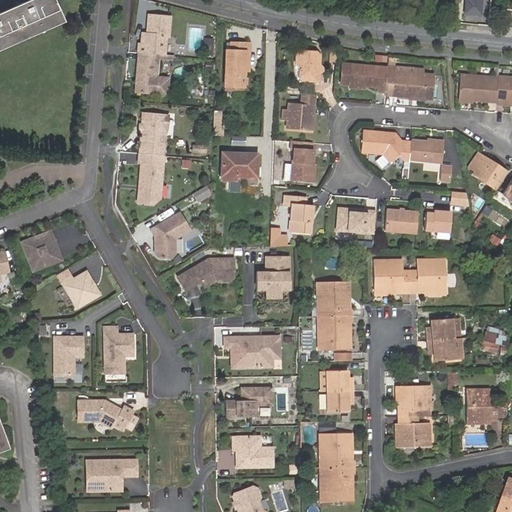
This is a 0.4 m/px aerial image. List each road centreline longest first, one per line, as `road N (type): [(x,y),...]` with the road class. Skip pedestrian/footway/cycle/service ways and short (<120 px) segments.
road 1 (residential): [(105,0),(94,172),(78,197),(169,349),(178,382)]
road 2 (residential): [(238,0),(369,28),(511,44)]
road 3 (residential): [(350,172),(343,128),(364,112),(471,124),(511,150)]
road 4 (residential): [(381,479),(378,350),(396,327)]
road 5 (residential): [(511,452),(381,479)]
